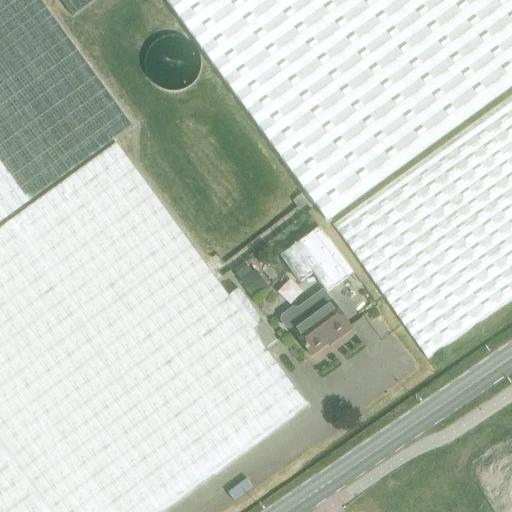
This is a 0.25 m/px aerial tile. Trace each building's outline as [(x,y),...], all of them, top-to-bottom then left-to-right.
[(40,0),(0,0),(0,226),(134,129),(40,0)] [(62,0),(75,16),(97,0),(62,0)] [(511,0),(174,0),(217,59),(330,220),(511,88),(511,0)] [(424,353),(428,359),(511,299),(511,97),(334,226),(424,353)] [(0,511),(156,511),(173,503),(309,405),(269,350),(279,343),(242,291),(231,299),(119,145),(0,232),(0,511)] [(319,228),(280,257),(300,284),(314,274),(328,293),(353,275),(319,228)] [(244,263),(233,271),(240,280),(251,272),(244,263)] [(240,281),(253,299),(268,287),(256,270),(240,281)] [(289,330),(294,331),(313,357),(331,344),(329,342),(351,327),(324,290),(298,309),(293,308),(283,315),(282,320),(289,330)]
